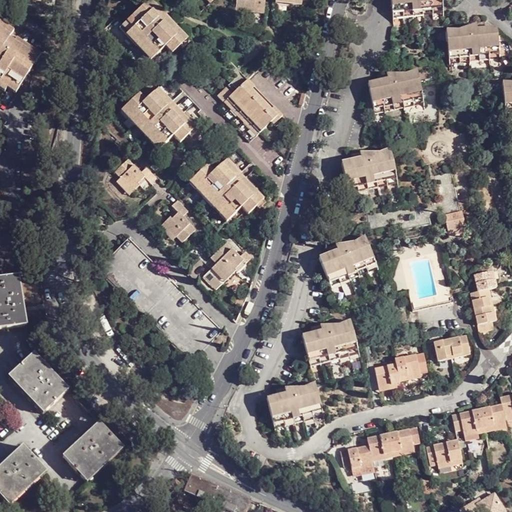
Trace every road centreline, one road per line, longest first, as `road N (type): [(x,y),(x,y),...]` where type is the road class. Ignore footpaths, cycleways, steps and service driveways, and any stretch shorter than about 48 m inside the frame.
road 1 (tertiary): [(85,0),(63,302)]
road 2 (residential): [(511,341),(454,396),(347,420),(308,448),(267,450),(255,440)]
road 3 (residential): [(288,204),(255,320),(184,447)]
road 4 (residential): [(255,440),(245,410),(299,308),(323,213)]
road 5 (residential): [(323,213),(355,87),(374,60),(383,0)]
road 6 (tertiary): [(63,302),(74,341),(184,447)]
road 7 (residential): [(175,74),(291,195)]
road 8 (residential): [(63,302),(0,165)]
road 9 (tertiary): [(184,447),(311,511)]
road 10 (residential): [(341,0),(308,129)]
